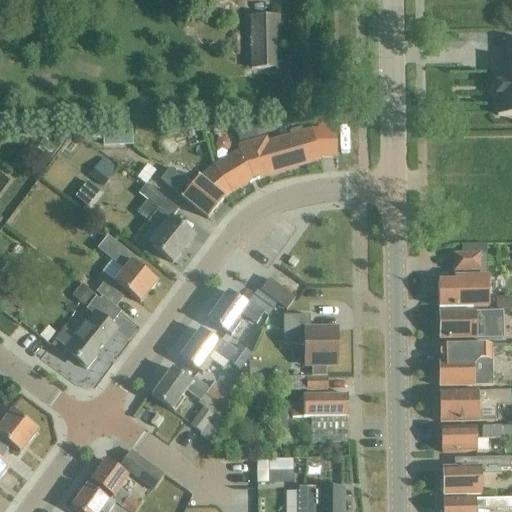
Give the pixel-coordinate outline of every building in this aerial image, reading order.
[(280,18),(250,19),(251,70),(281,70),(280,18)] [(511,45),(507,46),(507,65),(497,65),(497,84),(496,84),(496,96),(497,96),(497,116),(511,116),(511,45)] [(219,177),(209,187),(223,200),(230,194),(231,196),(249,184),(249,185),(259,181),(259,179),(267,177),(319,162),(318,159),(337,158),(336,127),(317,127),(317,132),(311,132),(268,145),(266,141),(259,143),(241,148),(240,148),(241,152),(214,168),(219,177)] [(132,131),(102,132),(103,147),(132,146),(132,131)] [(59,136),(53,146),(58,150),(65,140),(59,136)] [(105,162),(92,179),(103,186),(115,169),(105,162)] [(145,186),(155,173),(147,167),(137,180),(145,186)] [(166,177),(161,182),(208,220),(224,201),(223,200),(209,187),(219,177),(214,168),(200,180),(199,180),(193,188),(179,177),(171,171),(166,177)] [(88,183),(76,198),(88,207),(100,192),(88,183)] [(193,239),(174,223),(181,214),(147,188),(140,197),(149,205),(139,216),(148,224),(160,233),(150,246),(173,265),(193,239)] [(108,237),(98,250),(110,260),(124,272),(114,284),(140,305),(157,284),(143,273),(147,269),(120,247),(108,237)] [(438,282),(439,309),(488,309),(488,255),(455,256),(455,282),(438,282)] [(271,279),(262,292),(288,311),(299,299),(271,279)] [(104,285),(96,294),(102,299),(115,309),(122,300),(104,285)] [(83,288),(72,300),(87,312),(97,299),(83,288)] [(258,326),(266,314),(250,302),(249,304),(230,290),(208,321),(232,338),(233,338),(243,325),(242,320),(244,316),(258,326)] [(121,314),(118,312),(102,299),(90,313),(94,316),(77,338),(75,337),(74,338),(65,331),(51,348),(61,357),(65,352),(81,365),(80,366),(87,372),(97,360),(95,358),(116,333),(110,328),(121,314)] [(496,308),(511,308),(511,299),(496,299),(496,308)] [(440,326),(437,329),(437,336),(440,338),(440,339),(440,342),(476,341),(502,341),(502,313),(488,313),(475,314),(439,314),(440,326)] [(338,367),(337,331),(311,331),(310,316),(284,317),(284,345),(305,345),(305,367),(338,367)] [(47,329),(39,339),(47,345),(55,335),(47,329)] [(200,332),(180,360),(200,373),(210,360),(215,352),(228,362),(229,363),(237,352),(222,342),(219,345),(200,332)] [(253,354),(242,347),(230,363),(241,371),(253,354)] [(487,377),(487,362),(489,362),(492,362),(492,348),(488,348),(440,348),(439,348),(440,389),(481,388),(492,388),(492,377),(487,377)] [(326,368),(312,368),(312,377),(326,377),(326,368)] [(205,396),(209,391),(194,380),(191,384),(172,371),(152,398),(172,412),(187,392),(201,402),(199,405),(204,408),(191,426),(201,433),(200,435),(210,442),(224,422),(223,421),(227,411),(217,404),(206,396),(205,396)] [(284,390),(306,390),(306,389),(328,389),(327,378),(284,379),(284,390)] [(216,383),(206,396),(227,411),(236,397),(216,383)] [(511,391),(511,392),(441,393),(442,423),(498,423),(497,407),(511,406),(511,391)] [(305,396),(304,406),(292,406),(292,417),(349,417),(348,395),(305,396)] [(286,406),(277,406),(277,429),(286,429),(286,406)] [(0,462),(1,463),(13,449),(21,454),(38,433),(13,413),(3,426),(0,423),(0,462)] [(156,416),(150,424),(157,429),(163,422),(156,416)] [(305,440),(322,436),(319,425),(302,430),(305,440)] [(511,427),(501,428),(442,429),(443,453),(477,452),(476,439),(501,439),(501,441),(511,440),(511,427)] [(154,491),(163,477),(130,453),(120,466),(154,491)] [(481,495),(481,470),(485,470),(485,473),(501,472),(501,470),(510,470),(510,458),(454,459),(454,468),(443,468),(444,496),(481,495)] [(293,461),(257,461),(257,473),(257,485),(269,485),(269,475),(269,473),(277,473),(293,473),(293,468),(293,461)] [(0,462),(0,480),(9,469),(1,463),(0,462)] [(125,511),(137,511),(140,507),(129,500),(131,498),(119,491),(128,478),(106,462),(91,483),(113,500),(111,502),(125,511)] [(119,511),(87,489),(73,509),(77,511),(119,511)] [(301,490),(300,490),(300,508),(299,511),(343,511),(343,490),(339,490),(301,490)] [(476,511),(476,510),(511,509),(511,499),(444,501),(444,504),(440,506),(440,511),(476,511)]
